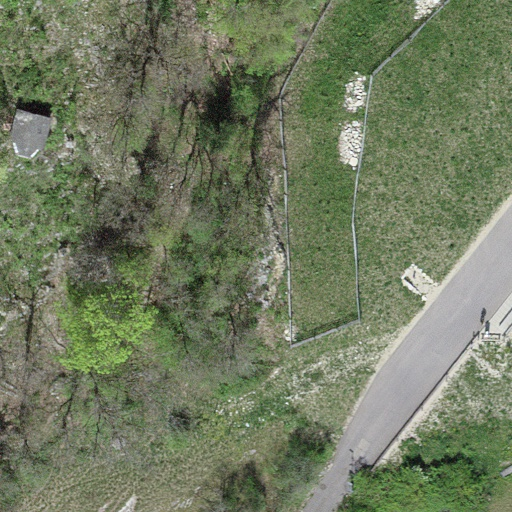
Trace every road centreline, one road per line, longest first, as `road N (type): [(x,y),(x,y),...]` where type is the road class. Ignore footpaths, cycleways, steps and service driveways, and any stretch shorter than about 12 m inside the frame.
road 1 (motorway): [(0,234),(289,284),(511,307)]
road 2 (motorway): [(511,69),(333,44),(123,0)]
road 3 (residential): [(315,511),(511,260)]
